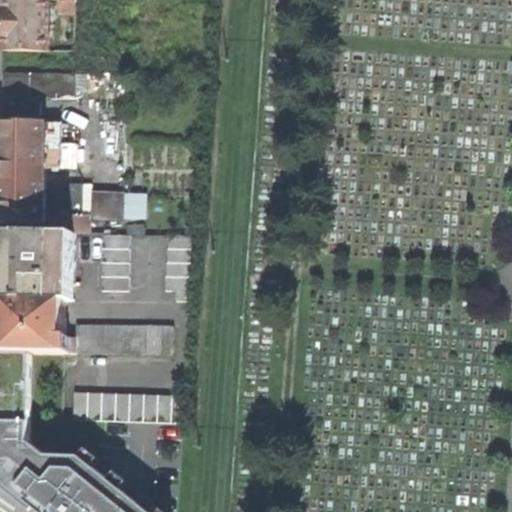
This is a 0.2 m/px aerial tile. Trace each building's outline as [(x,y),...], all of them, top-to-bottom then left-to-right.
[(13,50),(50,51),(51,0),(4,0),(4,25),(4,50),(13,50)] [(75,12),(74,56),(104,56),(105,0),(60,0),(60,12),(75,12)] [(145,0),(143,55),(194,57),(197,0),(145,0)] [(4,98),(77,99),(77,90),(73,90),(74,72),(4,71),(4,98)] [(90,72),(74,72),(73,90),(77,90),(89,90),(90,72)] [(2,221),(46,222),(46,166),(78,166),(79,142),(62,143),(62,122),(3,121),(3,172),(2,221)] [(71,182),(70,214),(90,215),(91,199),(100,199),(100,209),(121,210),(122,201),(125,199),(126,184),(124,182),(91,181),(91,185),(83,185),(83,182),(71,182)] [(55,213),(55,231),(70,231),(70,214),(55,213)] [(1,268),(1,298),(67,299),(76,299),(77,231),(70,231),(55,231),(2,230),(1,268)] [(131,234),(103,233),(102,289),(130,290),(131,234)] [(197,233),(170,233),(166,289),(177,289),(176,300),(192,301),(197,233)] [(0,326),(0,349),(41,350),(49,351),(66,351),(174,353),(175,325),(78,323),(77,334),(66,334),(67,299),(1,298),(0,326)] [(0,411),(40,412),(40,396),(48,396),(48,380),(40,379),(41,350),(0,349),(0,411)] [(66,360),(66,351),(49,351),(49,360),(66,360)] [(74,390),(74,418),(185,422),(186,394),(74,390)] [(37,510),(60,511),(63,419),(40,418),(37,510)] [(68,432),(67,484),(82,485),(83,433),(68,432)]
